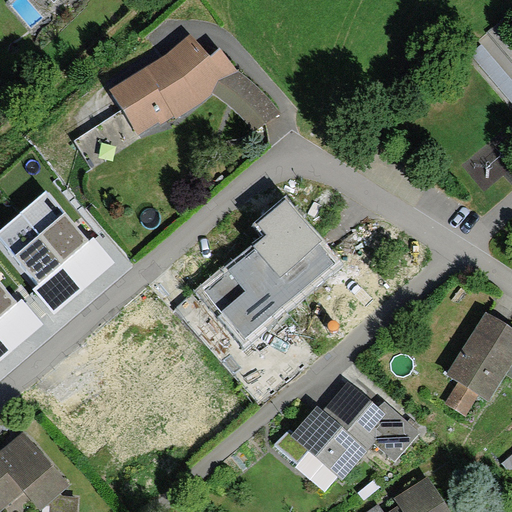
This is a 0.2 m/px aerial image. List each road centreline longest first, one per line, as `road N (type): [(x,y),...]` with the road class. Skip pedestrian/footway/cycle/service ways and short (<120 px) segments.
road 1 (residential): [(0,400),(262,173),(295,165),(331,173),(459,250)]
road 2 (residential): [(459,250),(147,511)]
